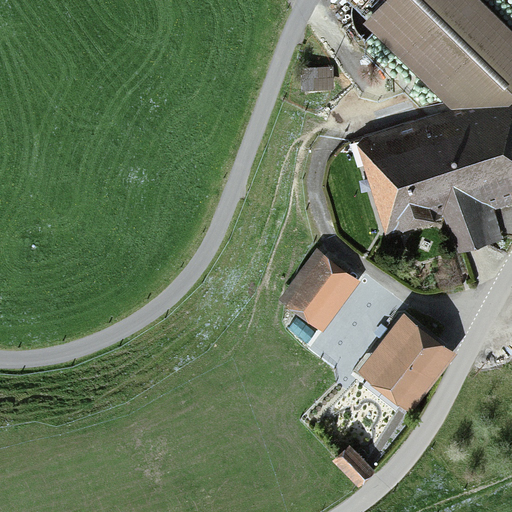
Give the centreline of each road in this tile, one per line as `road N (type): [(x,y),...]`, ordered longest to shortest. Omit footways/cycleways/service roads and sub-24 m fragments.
road 1 (unclassified): [(308,0),(224,217),(187,277),(148,314),(94,343),(0,359)]
road 2 (unclassified): [(346,511),(424,431),(511,266)]
